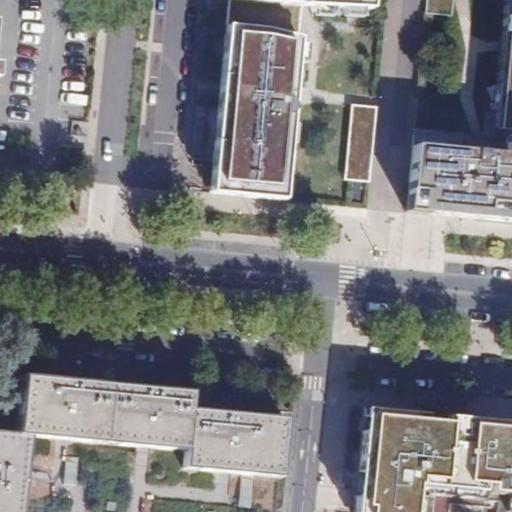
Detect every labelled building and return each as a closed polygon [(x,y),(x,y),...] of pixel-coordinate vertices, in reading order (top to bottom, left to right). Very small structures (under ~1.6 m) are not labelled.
[(228,0),(210,194),(283,200),(301,5),(369,11),(370,0),(228,0)] [(511,0),(503,0),(490,138),(505,140),(504,156),(459,152),(460,135),(412,131),(405,212),(511,222),(511,0)] [(452,0),(424,0),(423,15),(451,18),(452,0)] [(367,184),(375,108),(350,105),(343,182),(367,184)] [(16,435),(0,433),(0,511),(21,511),(24,480),(29,438),(135,448),(183,453),(182,470),(214,473),(278,479),(283,421),(188,411),(189,394),(21,378),(16,435)] [(511,511),(511,424),(365,411),(354,511),(416,511),(419,490),(483,497),(484,485),(489,486),(488,494),(509,496),(507,511),(511,511)]
